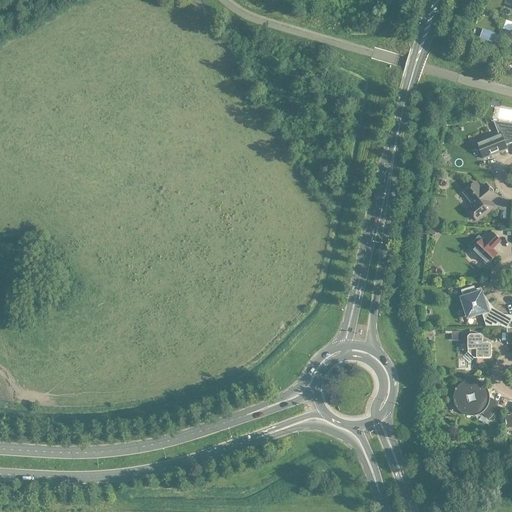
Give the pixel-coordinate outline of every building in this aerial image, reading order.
[(511,22),(506,21),(503,29),(510,32),(511,36),(511,22)] [(483,29),(480,37),(488,40),(491,31),(483,29)] [(499,135),(477,144),(483,159),(507,149),(505,145),(511,142),(511,124),(494,122),(499,135)] [(480,189),(475,183),(463,192),(473,205),(467,209),(477,221),(492,209),(488,205),(488,203),(493,199),(493,194),(486,185),(480,189)] [(487,265),(497,254),(493,249),(500,242),(492,233),(484,241),(482,239),(472,250),(487,265)] [(460,298),(465,312),(467,319),(482,314),(486,326),(500,326),(500,325),(507,328),(511,328),(511,315),(505,316),(502,314),(500,313),(499,312),(497,311),(494,308),(491,305),(490,304),(487,305),(485,298),(486,298),(484,295),(483,293),(482,292),(481,290),(481,288),(475,290),(474,286),(461,291),(463,297),(460,298)] [(434,338),(432,330),(424,330),(427,338),(434,338)] [(489,358),(491,356),(491,345),(489,343),(483,343),(483,337),(480,335),(470,335),(467,337),(468,352),(474,359),(489,358)] [(498,406),(499,402),(498,402),(490,398),(489,394),(488,391),(487,388),(485,386),(482,384),(479,382),(476,381),(473,380),(470,380),(467,381),(465,382),(462,383),(460,385),(458,387),(456,389),(455,389),(455,390),(454,393),(454,397),(454,400),(454,403),(455,406),(456,408),(458,411),(460,413),(463,414),(466,416),(469,416),(472,416),(475,416),(477,415),(480,414),(489,419),(488,419),(489,420),(491,418),(493,415),(495,413),(497,409),(498,406)]
